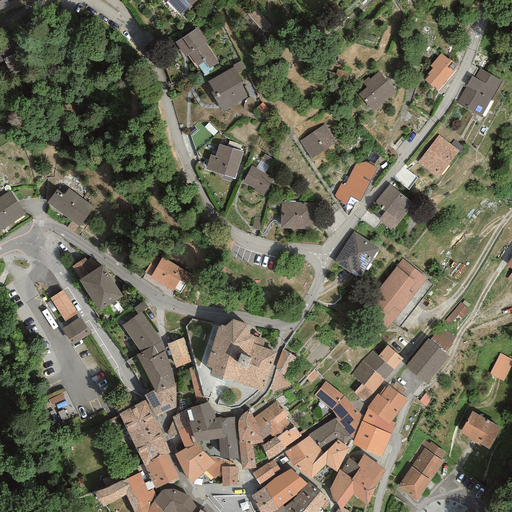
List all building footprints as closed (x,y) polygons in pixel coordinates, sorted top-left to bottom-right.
[(6,0),(0,0),(0,10),(10,6),(6,0)] [(166,0),(181,15),(197,0),(166,0)] [(197,27),(175,42),(185,57),(189,54),(197,66),(198,66),(204,61),(209,69),(212,67),(218,63),(205,43),(207,42),(197,27)] [(13,37),(0,42),(0,66),(5,64),(9,71),(25,64),(13,37)] [(432,68),(428,73),(429,75),(424,80),(437,91),(458,67),(448,59),(441,53),(430,66),(432,68)] [(215,70),(212,67),(209,69),(204,61),(198,66),(205,76),(215,70)] [(233,67),(207,82),(213,91),(211,93),(222,112),(237,104),(237,103),(247,97),(240,85),(243,84),(237,73),(245,69),(240,61),(232,65),(233,67)] [(501,81),(479,69),(475,78),(471,76),(456,103),(481,117),(490,100),(491,101),(501,81)] [(373,111),(396,92),(378,71),(369,79),(368,77),(362,82),(366,87),(358,94),(373,111)] [(336,142),(324,124),(299,141),(311,159),(336,142)] [(459,151),(438,135),(417,162),(438,178),(459,151)] [(243,152),(219,144),(215,156),(210,155),(205,170),(235,179),(243,152)] [(264,154),(256,168),(265,173),(273,159),(264,154)] [(345,206),(350,197),(360,202),(377,168),(365,162),(355,164),(344,186),(340,184),(334,196),(339,203),(345,206)] [(263,196),(273,177),(265,173),(256,168),(251,166),(242,182),(254,189),(253,191),(263,196)] [(414,205),(389,184),(374,202),(385,211),(379,219),(391,230),(392,228),(394,229),(414,205)] [(78,226),(93,207),(68,189),(64,195),(56,189),(47,203),(71,221),(78,226)] [(9,190),(0,196),(0,230),(25,214),(9,190)] [(314,203),(281,201),(280,228),(313,229),(314,203)] [(258,230),(261,218),(254,217),(251,228),(258,230)] [(71,221),(66,227),(73,233),(78,226),(71,221)] [(379,248),(353,231),(333,262),(350,273),(352,270),(361,276),(379,248)] [(161,259),(155,255),(144,272),(151,276),(150,278),(173,291),(179,280),(185,284),(191,274),(162,257),(161,259)] [(93,271),(85,258),(72,267),(80,279),(93,271)] [(427,279),(402,259),(363,308),(387,328),(427,279)] [(123,296),(102,265),(93,271),(80,279),(79,280),(99,311),(123,296)] [(65,294),(63,291),(50,300),(64,323),(78,314),(76,311),(65,294)] [(144,301),(133,308),(137,314),(141,312),(148,307),(144,301)] [(470,311),(460,303),(445,321),(450,326),(458,316),(462,319),(470,311)] [(137,314),(122,325),(141,353),(161,341),(141,312),(137,314)] [(91,335),(80,319),(61,331),(72,347),(82,341),(91,335)] [(247,324),(233,320),(225,326),(221,325),(218,327),(206,366),(212,368),(209,374),(263,392),(277,352),(262,346),(264,340),(253,336),(253,335),(250,334),(247,324)] [(456,339),(442,326),(428,341),(444,355),(452,345),(451,344),(456,339)] [(191,363),(183,338),(167,343),(175,368),(191,363)] [(173,374),(161,341),(141,353),(136,355),(154,390),(155,393),(175,385),(174,383),(173,374)] [(444,355),(428,341),(405,370),(426,387),(449,359),(444,355)] [(403,359),(386,346),(378,355),(372,350),(351,375),(361,384),(373,394),(403,359)] [(296,359),(283,350),(276,368),(284,375),(296,359)] [(511,364),(511,359),(500,353),(489,374),(503,381),(511,364)] [(195,366),(188,368),(197,406),(205,403),(195,366)] [(319,376),(314,371),(306,379),(311,384),(319,376)] [(286,378),(270,385),(274,393),(293,385),(286,378)] [(314,395),(332,410),(344,396),(325,381),(314,395)] [(391,388),(401,395),(406,389),(395,382),(391,388)] [(154,390),(144,395),(155,417),(176,408),(176,383),(174,383),(175,385),(155,393),(154,390)] [(373,394),(361,384),(353,393),(364,402),(373,394)] [(367,407),(368,408),(389,424),(391,421),(408,400),(401,395),(391,388),(388,385),(386,388),(384,387),(379,395),(377,394),(367,407)] [(334,419),(352,438),(362,416),(353,408),(344,396),(332,410),(335,415),(337,418),(334,419)] [(145,400),(118,414),(144,467),(167,454),(170,453),(158,425),(145,400)] [(276,401),(253,418),(262,440),(270,434),(273,438),(276,437),(276,438),(287,430),(287,432),(293,427),(285,418),(287,417),(276,401)] [(223,438),(221,418),(221,417),(214,418),(215,413),(208,402),(205,403),(197,406),(190,408),(186,410),(190,423),(188,423),(189,426),(195,441),(195,442),(218,439),(223,438)] [(253,418),(249,408),(243,413),(239,417),(238,421),(237,424),(239,441),(238,441),(238,443),(249,441),(250,445),(252,445),(263,442),(262,440),(253,418)] [(368,408),(361,421),(352,444),(381,457),(391,434),(390,434),(395,423),(391,421),(389,424),(368,408)] [(190,423),(186,410),(172,417),(173,420),(167,432),(170,438),(178,434),(177,431),(189,426),(188,423),(190,423)] [(501,428),(472,411),(460,432),(469,438),(469,439),(478,445),(479,443),(489,449),(501,428)] [(236,437),(234,417),(221,418),(223,438),(236,437)] [(308,434),(309,436),(319,448),(324,454),(337,440),(344,444),(352,438),(334,419),(334,418),(308,434)] [(177,431),(178,434),(184,448),(186,448),(187,449),(194,446),(192,442),(195,441),(189,426),(177,431)] [(276,438),(285,448),(302,436),(294,427),(293,427),(287,432),(287,430),(276,438)] [(284,452),(293,466),(319,448),(309,436),(284,452)] [(218,439),(219,458),(238,459),(236,437),(223,438),(218,439)] [(276,438),(276,437),(273,438),(262,446),(268,460),(285,449),(285,448),(276,438)] [(319,448),(293,466),(310,479),(326,464),(336,472),(349,448),(344,444),(337,440),(324,454),(319,448)] [(241,470),(256,468),(252,445),(250,445),(249,441),(238,443),(241,470)] [(425,441),(421,446),(424,448),(440,460),(446,453),(431,441),(429,443),(425,441)] [(184,448),(174,454),(186,478),(187,477),(191,484),(205,471),(215,462),(209,457),(202,451),(199,444),(194,446),(187,449),(186,448),(184,448)] [(440,460),(424,448),(411,466),(412,466),(397,487),(417,501),(431,482),(429,481),(443,462),(440,460)] [(178,477),(167,454),(144,467),(155,489),(178,477)] [(342,508),(352,494),(367,506),(385,470),(363,454),(357,465),(348,458),(341,471),(339,470),(330,489),(332,500),(338,507),(341,510),(342,508)] [(213,457),(209,457),(215,462),(205,471),(214,479),(221,471),(221,466),(235,467),(233,464),(230,462),(225,461),(221,459),(218,458),(213,457)] [(280,470),(273,460),(268,464),(267,463),(252,473),(259,485),(275,475),(274,474),(280,470)] [(237,467),(235,467),(221,466),(221,471),(222,487),(237,486),(237,467)] [(275,478),(264,487),(278,509),(282,506),(297,493),(300,490),(307,484),(306,483),(291,469),(275,478)] [(127,479),(94,492),(103,507),(126,495),(133,511),(134,511),(152,500),(155,493),(153,489),(148,492),(140,472),(127,479)] [(292,501),(304,511),(316,511),(321,507),(325,509),(329,502),(327,500),(328,499),(308,482),(306,483),(307,484),(300,490),(292,501)] [(78,497),(74,487),(65,491),(68,500),(78,497)] [(278,509),(264,487),(251,496),(259,511),(273,511),(274,511),(278,509)] [(161,491),(153,501),(162,511),(198,511),(199,510),(198,509),(189,496),(174,489),(164,490),(161,491)] [(152,500),(134,511),(162,511),(153,501),(152,500)] [(274,511),(273,511),(304,511),(292,501),(284,507),(282,506),(278,509),(274,511)]
